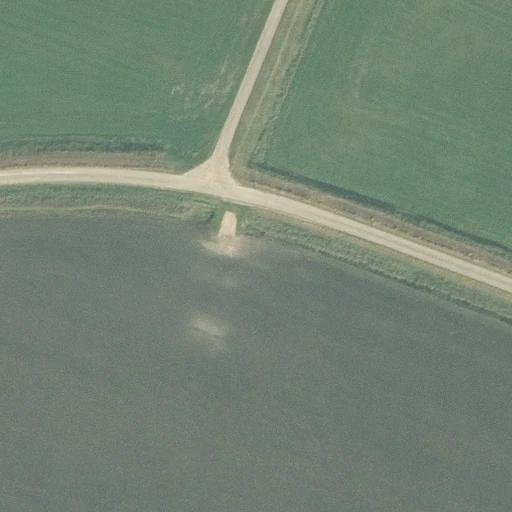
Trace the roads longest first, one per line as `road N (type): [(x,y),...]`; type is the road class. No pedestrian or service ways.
road 1 (unclassified): [(211,184),(511,284)]
road 2 (unclassified): [(0,177),(211,184)]
road 3 (unclassified): [(211,184),(284,0)]
